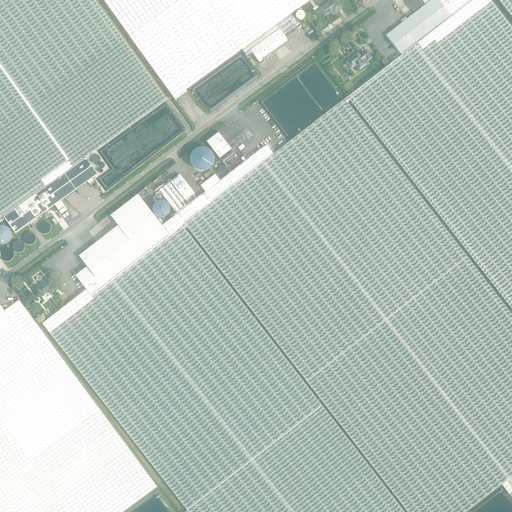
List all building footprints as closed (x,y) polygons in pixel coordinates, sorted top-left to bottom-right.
[(0,219),(3,217),(86,158),(152,110),(167,100),(94,0),(0,0),(0,268),(2,268),(0,264),(0,219)] [(103,0),(132,40),(152,67),(174,98),(175,100),(187,92),(186,90),(242,50),(247,57),(253,54),(250,50),(280,29),(285,36),(297,28),(300,26),(297,22),(291,14),(292,14),(310,0),(103,0)] [(323,14),(324,14),(325,16),(333,10),(335,13),(341,8),(335,0),(332,0),(320,9),(322,11),(322,12),(323,14)] [(402,55),(348,97),(350,100),(353,103),(511,308),(511,28),(490,0),(441,0),(439,1),(451,17),(402,55)] [(386,35),(402,55),(451,17),(439,1),(438,0),(431,0),(418,11),(418,10),(430,0),(407,0),(406,2),(415,13),(386,35)] [(511,0),(499,0),(511,16),(511,0)] [(280,29),(250,50),(253,54),(260,64),(264,61),(264,60),(289,42),(285,36),(280,29)] [(368,61),(372,58),(367,51),(363,54),(361,57),(358,53),(346,62),(351,69),(356,65),(360,70),(367,64),(363,60),(366,58),(368,61)] [(177,214),(187,227),(407,511),(466,511),(501,485),(509,494),(511,491),(511,488),(506,481),(511,476),(511,315),(347,102),(350,100),(348,97),(345,99),(274,154),(266,145),(220,181),(205,192),(192,203),(177,214)] [(219,132),(206,141),(220,158),(232,149),(219,132)] [(98,174),(86,158),(3,217),(15,234),(55,206),(59,211),(65,207),(61,201),(98,174)] [(200,186),(205,192),(220,181),(215,174),(200,186)] [(194,193),(180,175),(170,182),(185,201),(194,193)] [(76,275),(86,289),(91,295),(169,234),(162,225),(138,194),(110,215),(118,225),(79,256),(87,267),(76,275)] [(404,511),(184,229),(187,227),(177,214),(162,225),(169,234),(91,295),(86,289),(42,324),(187,510),(185,511),(404,511)] [(43,284),(43,285),(37,289),(42,295),(49,289),(52,293),(58,289),(50,279),(45,283),(44,283),(43,284)] [(0,511),(122,511),(155,487),(129,449),(19,300),(4,311),(0,305),(0,511)]
